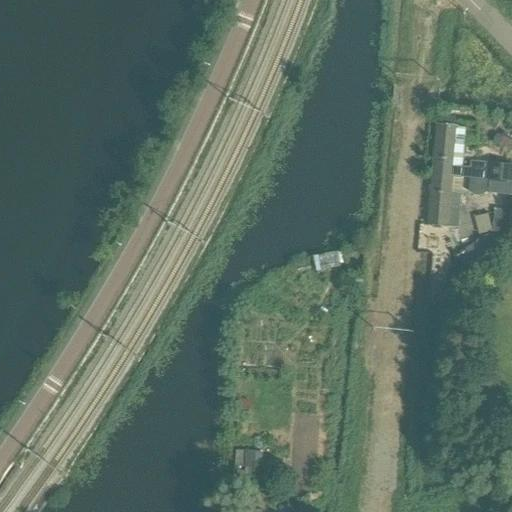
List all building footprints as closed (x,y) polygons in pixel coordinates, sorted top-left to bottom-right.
[(437,126),(433,176),(463,178),(464,170),(453,169),(454,161),(463,162),(466,129),(456,129),(457,127),(437,126)] [(485,180),(511,182),(511,166),(487,164),(485,180)] [(463,178),(433,176),(428,226),(447,228),(449,211),(458,212),(460,195),(451,194),(452,178),(463,179),(463,178)] [(486,194),(487,181),(470,180),(469,193),(474,196),(480,197),(486,194)] [(491,233),(465,250),(473,262),(499,246),(491,233)]
